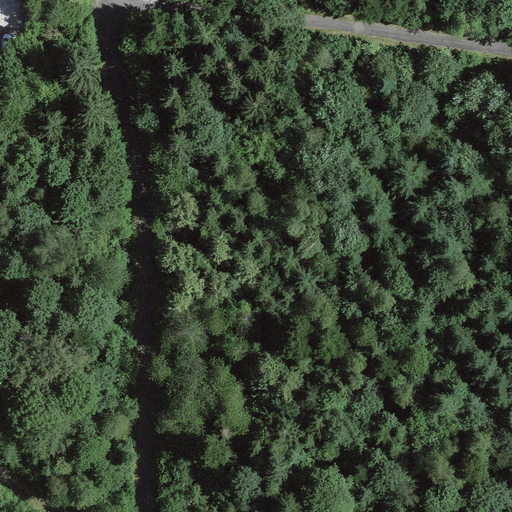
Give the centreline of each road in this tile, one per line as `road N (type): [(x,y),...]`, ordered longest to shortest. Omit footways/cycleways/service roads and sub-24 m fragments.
road 1 (track): [(113,5),(145,189),(139,511)]
road 2 (track): [(113,5),(196,8),(476,50)]
